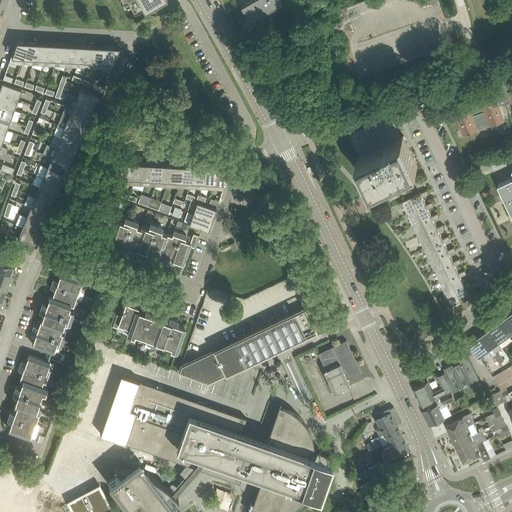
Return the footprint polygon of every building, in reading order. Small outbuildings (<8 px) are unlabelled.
[(118,0),(126,12),(136,5),(140,3),(145,0),(118,0)] [(250,0),(241,6),(249,21),(258,16),(283,1),(282,0),(250,0)] [(17,40),(10,59),(21,63),(29,39),(26,38),(25,40),(17,40)] [(32,64),(41,40),(37,38),(36,41),(29,40),(30,39),(29,39),(21,63),(22,60),(32,63),(32,64)] [(41,40),(32,64),(34,60),(43,64),(52,40),(48,39),(47,41),(41,41),(41,40)] [(52,40),(43,64),(44,64),(45,61),(54,64),(54,65),(55,65),(63,41),(59,40),(59,42),(52,42),(52,40)] [(63,41),(55,65),(56,62),(66,65),(65,65),(66,65),(74,42),(71,40),(70,43),(63,42),(63,41)] [(74,42),(66,65),(67,62),(77,66),(86,42),(82,41),(81,43),(74,43),(75,42),(74,42)] [(88,66),(97,43),(93,42),(92,44),(86,43),(86,42),(77,66),(79,63),(88,66)] [(97,43),(88,66),(88,67),(89,67),(90,64),(99,67),(100,67),(108,44),(104,42),(104,44),(97,44),(97,43)] [(108,44),(100,67),(101,64),(111,68),(119,45),(108,45),(108,44)] [(482,100),(478,102),(476,98),(475,97),(473,98),(472,98),(471,100),(472,104),(469,105),(469,104),(455,109),(464,134),(478,129),(490,124),(491,125),(505,120),(500,105),(511,100),(511,78),(486,87),(489,97),(482,100)] [(2,81),(0,87),(0,92),(18,99),(21,88),(2,81)] [(81,87),(76,97),(95,105),(100,94),(81,87)] [(0,92),(0,103),(14,109),(18,99),(0,92)] [(71,95),(67,104),(91,115),(95,105),(76,97),(71,95)] [(14,109),(0,103),(0,115),(10,119),(14,109)] [(91,115),(67,104),(64,109),(61,114),(87,125),(91,115)] [(87,125),(61,114),(68,117),(64,127),(83,135),(87,125)] [(0,115),(0,127),(7,129),(10,119),(0,115)] [(404,134),(401,135),(392,117),(349,132),(359,155),(357,156),(372,187),(418,165),(404,134)] [(79,145),(83,135),(64,127),(60,137),(79,145)] [(506,129),(501,131),(504,140),(511,136),(511,130),(511,128),(511,127),(506,129)] [(10,140),(14,131),(8,129),(4,138),(10,140)] [(79,145),(60,137),(56,147),(74,155),(79,145)] [(70,164),(74,155),(56,147),(49,144),(45,154),(51,156),(51,157),(70,164)] [(66,174),(70,164),(51,157),(47,167),(66,174)] [(118,160),(113,174),(111,179),(122,183),(121,183),(122,183),(130,159),(127,158),(126,160),(118,160)] [(130,159),(122,183),(123,180),(133,183),(133,184),(142,160),(138,159),(137,161),(130,161),(131,159),(130,159)] [(144,184),(153,160),(149,159),(148,161),(142,161),(142,160),(133,184),(134,181),(144,184)] [(153,160),(144,184),(145,184),(146,181),(155,185),(156,185),(164,161),(160,160),(160,162),(153,162),(153,161),(153,160)] [(167,186),(175,162),(172,160),(171,163),(164,162),(164,161),(156,185),(157,182),(166,185),(167,186)] [(178,186),(187,162),(183,161),(182,163),(175,163),(176,162),(175,162),(167,186),(168,182),(178,186)] [(189,187),(198,163),(194,162),(193,164),(186,164),(187,163),(187,162),(178,186),(179,183),(189,187)] [(209,164),(205,162),(204,165),(198,164),(198,163),(189,187),(190,187),(191,184),(200,187),(200,188),(209,164)] [(3,163),(1,169),(12,173),(14,167),(3,163)] [(212,188),(220,164),(217,163),(216,165),(209,165),(209,164),(200,188),(201,188),(202,184),(211,188),(212,188)] [(62,184),(66,174),(47,167),(40,164),(36,174),(43,177),(62,184)] [(220,164),(212,188),(213,185),(223,189),(231,166),(220,166),(221,165),(220,164)] [(62,184),(43,177),(39,186),(58,194),(62,184)] [(511,177),(498,184),(511,212),(511,177)] [(39,186),(34,198),(53,206),(58,194),(39,186)] [(403,202),(408,213),(426,204),(424,199),(423,196),(429,193),(427,189),(421,192),(412,196),(402,201),(399,203),(403,202)] [(150,201),(151,197),(141,193),(138,202),(148,206),(150,201)] [(34,198),(31,206),(49,214),(53,206),(34,198)] [(104,200),(99,212),(105,214),(96,241),(101,243),(103,237),(118,242),(116,246),(125,249),(126,245),(134,248),(135,245),(143,248),(141,252),(150,255),(151,251),(166,256),(165,260),(174,263),(175,260),(183,262),(189,244),(195,246),(199,235),(193,232),(190,241),(185,239),(187,235),(174,230),(172,235),(161,231),(163,226),(150,221),(148,226),(142,224),(141,227),(136,225),(137,221),(125,216),(123,220),(112,216),(114,212),(107,210),(110,203),(104,200)] [(197,201),(193,212),(212,219),(216,208),(197,201)] [(408,213),(413,224),(432,215),(430,210),(428,208),(434,205),(432,201),(426,204),(408,213)] [(45,224),(49,214),(31,206),(26,216),(45,224)] [(212,219),(193,212),(189,223),(208,230),(212,219)] [(438,212),(432,215),(413,224),(419,235),(437,227),(435,222),(434,219),(440,216),(438,212)] [(41,234),(45,224),(26,216),(22,226),(41,234)] [(0,226),(0,229),(3,230),(6,231),(5,232),(9,233),(10,229),(4,227),(6,224),(1,222),(0,226)] [(443,224),(437,227),(419,235),(424,247),(443,238),(440,233),(439,230),(445,227),(443,224)] [(37,245),(41,234),(22,226),(18,237),(37,245)] [(445,242),(450,239),(449,235),(443,238),(424,247),(430,258),(448,249),(446,244),(445,242)] [(448,249),(430,258),(435,270),(454,261),(451,256),(450,253),(456,250),(454,247),(454,246),(448,249)] [(0,253),(0,273),(12,278),(15,270),(13,269),(14,265),(13,265),(15,259),(0,253)] [(455,264),(461,262),(460,258),(454,261),(435,270),(440,281),(459,272),(457,267),(455,264)] [(464,283),(462,279),(461,276),(467,273),(465,270),(465,269),(459,272),(440,281),(446,293),(465,284),(464,283)] [(46,356),(51,357),(60,360),(62,353),(54,350),(56,345),(60,346),(65,334),(67,328),(62,327),(64,321),(69,323),(73,310),(69,309),(70,304),(76,306),(78,300),(76,299),(80,286),(83,286),(85,281),(61,272),(58,280),(54,278),(51,287),(55,289),(52,296),(49,295),(47,303),(43,301),(40,310),(43,311),(38,326),(34,325),(31,334),(35,335),(32,343),(49,349),(46,356)] [(0,286),(6,289),(7,284),(10,285),(12,278),(0,273),(0,286)] [(466,287),(472,284),(470,281),(464,283),(465,284),(446,293),(451,304),(448,305),(448,306),(462,299),(462,300),(470,296),(466,287)] [(115,313),(112,322),(111,324),(116,326),(117,324),(130,329),(128,334),(176,351),(181,336),(185,326),(177,324),(178,320),(169,317),(168,320),(153,315),(155,311),(146,308),(144,312),(137,309),(138,307),(130,304),(132,298),(128,296),(121,315),(115,313)] [(229,342),(240,366),(316,330),(305,306),(229,342)] [(511,332),(511,317),(509,313),(499,320),(509,335),(511,332)] [(511,338),(509,335),(499,320),(489,328),(499,342),(503,347),(511,339),(511,338)] [(499,342),(489,328),(479,335),(490,349),(493,354),(498,350),(503,347),(499,342)] [(72,335),(69,342),(77,344),(79,338),(72,335)] [(479,335),(469,342),(480,356),(490,349),(479,335)] [(113,340),(110,346),(118,349),(120,342),(113,340)] [(321,365),(324,372),(354,358),(346,340),(337,344),(319,353),(324,363),(321,365)] [(504,360),(499,352),(495,354),(500,363),(504,360)] [(462,384),(463,386),(464,388),(469,385),(467,382),(478,377),(467,353),(459,356),(461,361),(453,365),(452,363),(444,367),(446,371),(454,388),(462,384)] [(48,367),(50,361),(45,359),(28,354),(26,361),(22,360),(19,369),(23,370),(20,378),(23,379),(20,386),(16,385),(13,394),(17,395),(14,403),(17,404),(14,411),(11,410),(8,418),(11,420),(9,428),(30,435),(33,426),(40,406),(37,406),(42,393),(45,394),(47,387),(42,385),(43,380),(48,382),(50,375),(52,370),(52,369),(48,367)] [(354,358),(324,372),(334,392),(343,387),(344,389),(351,386),(349,382),(363,376),(354,358)] [(420,384),(413,387),(421,404),(442,394),(451,390),(454,388),(446,371),(438,375),(444,388),(442,389),(441,387),(433,392),(428,381),(421,384),(421,383),(419,384),(420,384)] [(59,378),(57,385),(63,387),(65,380),(59,378)] [(305,497),(309,492),(320,496),(332,461),(314,455),(314,447),(313,439),(310,430),(304,421),(298,414),(289,408),(279,404),(280,401),(267,438),(255,434),(242,429),(246,417),(140,380),(130,407),(144,412),(143,416),(135,414),(126,442),(193,465),(198,467),(240,481),(244,469),(262,475),(248,511),(249,511),(250,510),(257,511),(280,511),(288,510),(295,505),(299,503),(302,500),(305,497)] [(442,394),(445,401),(455,397),(451,390),(442,394)] [(493,405),(497,404),(504,401),(500,391),(489,396),(490,398),(493,405)] [(430,425),(439,421),(445,418),(438,403),(431,406),(422,410),(430,425)] [(403,434),(397,423),(396,422),(390,411),(389,408),(376,415),(378,417),(376,418),(380,427),(376,429),(379,435),(379,436),(384,433),(388,442),(403,434)] [(468,425),(475,422),(470,412),(447,423),(451,433),(468,425)] [(451,433),(456,442),(473,434),(468,425),(451,433)] [(508,428),(507,425),(492,431),(494,435),(499,433),(508,428)] [(508,428),(499,433),(500,437),(510,432),(508,428)] [(460,451),(483,440),(482,440),(478,432),(473,434),(456,442),(460,451)] [(410,448),(403,434),(388,442),(390,445),(383,448),(388,459),(410,448)] [(379,437),(378,437),(367,443),(371,451),(383,445),(382,444),(379,437)] [(511,445),(511,439),(503,443),(506,449),(511,445)] [(491,456),(487,447),(483,440),(460,451),(464,461),(481,453),(484,460),(491,456)] [(193,465),(172,490),(171,490),(163,483),(154,477),(153,477),(139,458),(127,468),(121,467),(114,466),(114,467),(116,467),(120,473),(109,482),(124,502),(111,509),(99,486),(70,501),(61,505),(64,511),(65,511),(72,509),(74,511),(180,511),(171,499),(174,495),(178,498),(175,494),(198,467),(193,465)] [(361,462),(356,465),(360,472),(365,469),(361,462)] [(379,462),(360,472),(363,478),(383,468),(379,462)] [(217,504),(228,508),(233,492),(217,486),(215,493),(220,495),(217,504)]
